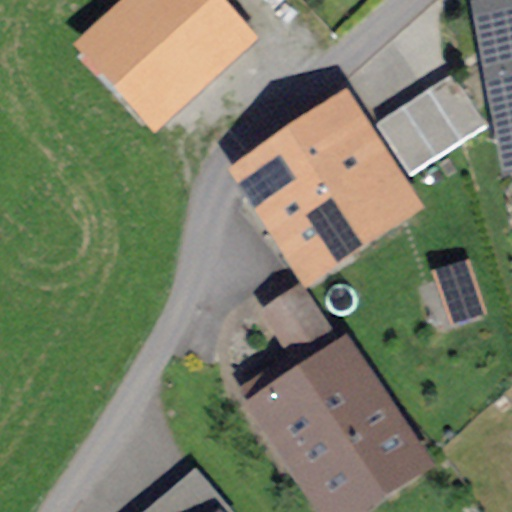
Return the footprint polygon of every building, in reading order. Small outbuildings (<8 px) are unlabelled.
[(157,124),(247,43),(207,0),(135,0),(85,46),(157,124)] [(511,15),(490,19),(511,139),(511,15)] [(453,77),(427,94),(459,141),(460,144),(486,127),(453,77)] [(460,144),(459,141),(427,94),(378,126),(410,176),(460,144)] [(316,261),(392,211),(326,110),(254,159),(265,176),(261,178),(316,261)] [(453,325),(490,312),(471,257),(434,270),(453,325)] [(425,456),(384,395),(371,404),(335,351),(253,406),(269,430),(282,422),(342,511),(425,456)]
